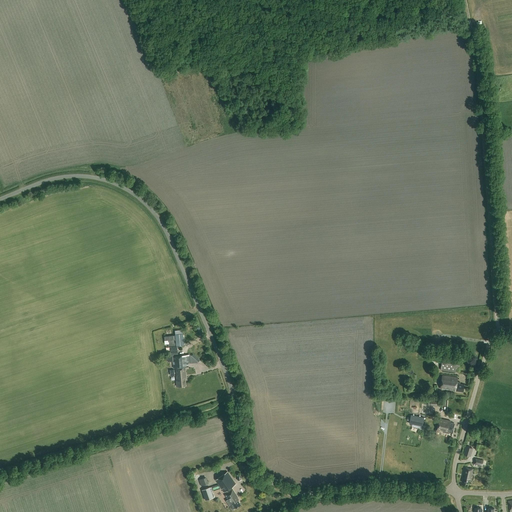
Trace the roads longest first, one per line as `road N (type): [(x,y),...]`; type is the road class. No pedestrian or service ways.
road 1 (unclassified): [(0,199),(71,176),(127,189),(169,237),(259,472),(297,492),(404,487)]
road 2 (track): [(498,329),(483,117),(466,7)]
road 3 (residential): [(511,327),(489,342),(457,453),(455,491)]
